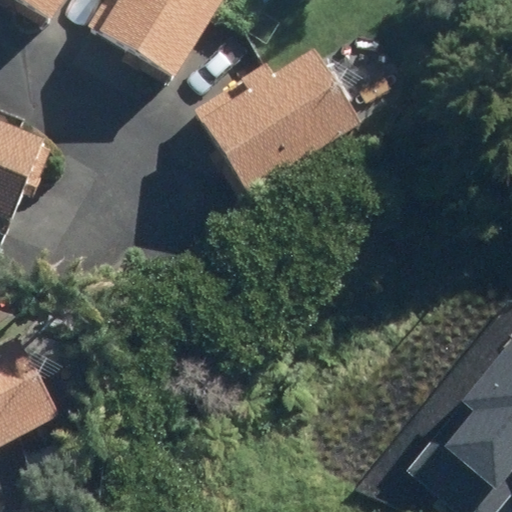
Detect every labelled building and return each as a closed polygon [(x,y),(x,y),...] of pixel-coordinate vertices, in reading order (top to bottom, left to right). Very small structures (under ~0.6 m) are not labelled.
[(6,0),(48,27),(65,0),(6,0)] [(173,86),(226,0),(107,0),(87,33),(173,86)] [(193,113),(247,202),(360,133),(311,54),(272,78),(267,69),(193,113)] [(50,145),(0,125),(0,233),(14,239),(50,145)] [(9,345),(0,349),(0,451),(53,422),(9,345)]
